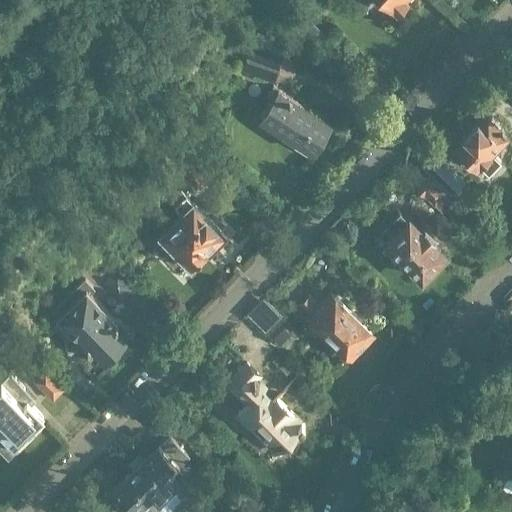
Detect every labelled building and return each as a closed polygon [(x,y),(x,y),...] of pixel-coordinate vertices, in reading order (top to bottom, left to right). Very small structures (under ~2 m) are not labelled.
[(250,44),(242,69),(275,80),(283,54),(250,44)] [(259,115),(314,150),(332,121),(277,86),(259,115)] [(478,165),(479,164),(488,173),(501,159),(492,150),(510,132),(488,110),(455,144),(478,165)] [(451,192),(464,180),(435,151),(422,164),(451,192)] [(182,175),(197,190),(210,177),(195,162),(182,175)] [(419,191),(437,207),(449,194),(432,178),(419,191)] [(159,235),(189,265),(223,231),(186,194),(175,205),(182,212),(159,235)] [(380,233),(387,240),(386,241),(422,276),(445,252),(433,240),(436,237),(424,226),(421,229),(409,217),(407,219),(400,213),(380,233)] [(348,223),(343,235),(354,240),(359,228),(348,223)] [(104,280),(120,296),(131,285),(116,269),(104,280)] [(51,311),(57,317),(55,319),(69,334),(78,334),(102,359),(107,353),(118,347),(124,337),(133,328),(118,312),(115,316),(91,291),(94,288),(84,278),(51,311)] [(346,352),(350,357),(373,334),(331,292),(321,303),(310,293),(300,304),(308,312),(307,313),(312,319),(310,322),(343,354),(346,352)] [(247,361),(229,380),(249,399),(235,413),(249,426),(252,423),(268,439),(271,436),(281,446),(300,427),(301,427),(305,423),(277,396),(272,400),(256,384),(259,380),(255,376),(259,372),(247,361)] [(34,380),(53,398),(64,386),(45,369),(34,380)] [(0,439),(4,436),(15,448),(30,433),(28,431),(32,427),(43,416),(19,392),(24,388),(15,378),(6,387),(1,382),(0,382),(0,439)] [(168,434),(113,488),(120,496),(115,501),(125,511),(133,511),(135,510),(136,511),(164,511),(186,491),(172,477),(192,457),(168,434)]
